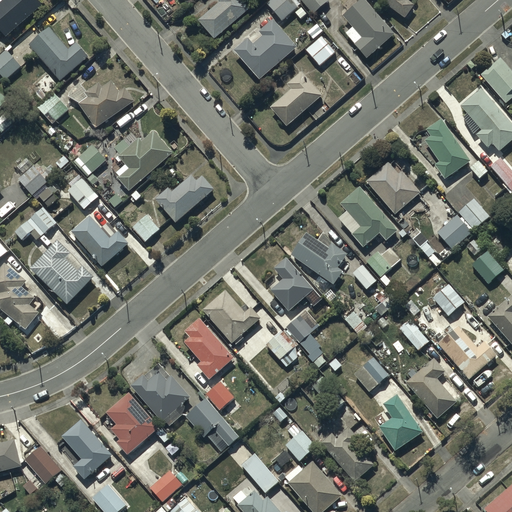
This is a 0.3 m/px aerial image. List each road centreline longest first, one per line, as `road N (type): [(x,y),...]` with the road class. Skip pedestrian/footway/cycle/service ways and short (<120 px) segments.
road 1 (residential): [(0,397),(91,356),(276,192)]
road 2 (residential): [(276,192),(498,0)]
road 3 (residential): [(105,0),(276,192)]
road 4 (residential): [(511,426),(413,511)]
